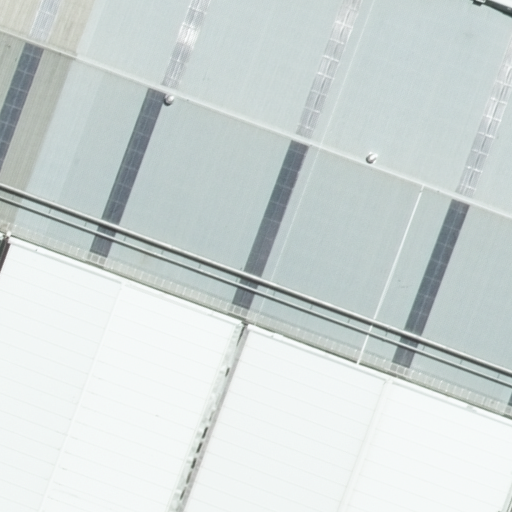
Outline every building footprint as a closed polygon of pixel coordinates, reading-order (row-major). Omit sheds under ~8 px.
[(511,21),(509,20),(454,0),(0,0),(0,241),(36,255),(272,342),(511,431),(511,21)] [(511,0),(454,0),(509,20),(511,11),(511,0)] [(0,352),(36,255),(0,241),(0,352)] [(36,255),(0,352),(0,511),(208,511),(272,342),(36,255)] [(511,511),(511,431),(272,342),(208,511),(511,511)]
